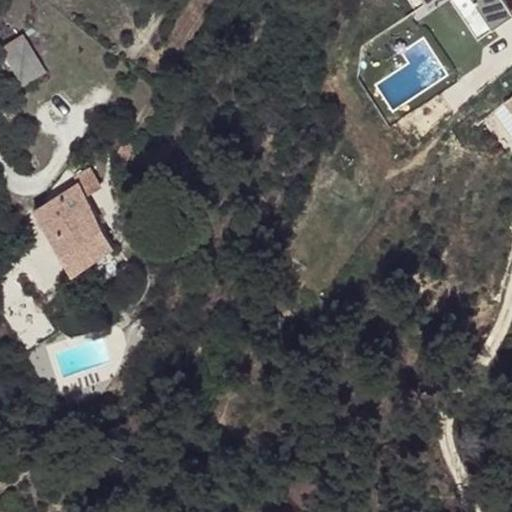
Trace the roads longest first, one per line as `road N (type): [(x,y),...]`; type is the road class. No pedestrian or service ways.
road 1 (unknown): [(511,258),(460,444),(453,497),(459,511)]
road 2 (unknown): [(81,117),(35,182),(21,188),(0,177)]
